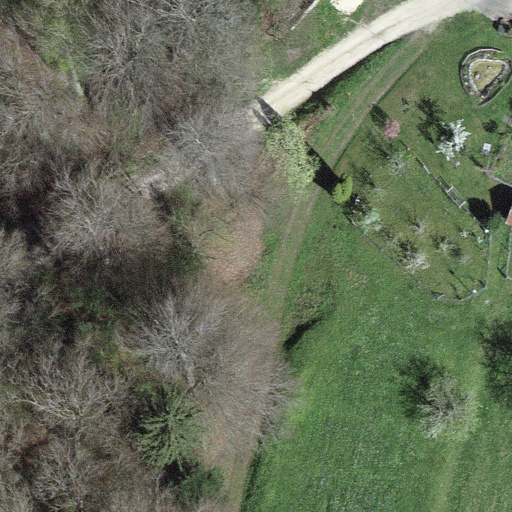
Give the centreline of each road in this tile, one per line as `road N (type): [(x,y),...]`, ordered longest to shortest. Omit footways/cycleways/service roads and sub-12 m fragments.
road 1 (track): [(208,511),(291,243),(349,122),(416,43),(431,6)]
road 2 (track): [(0,281),(342,55),(440,0)]
